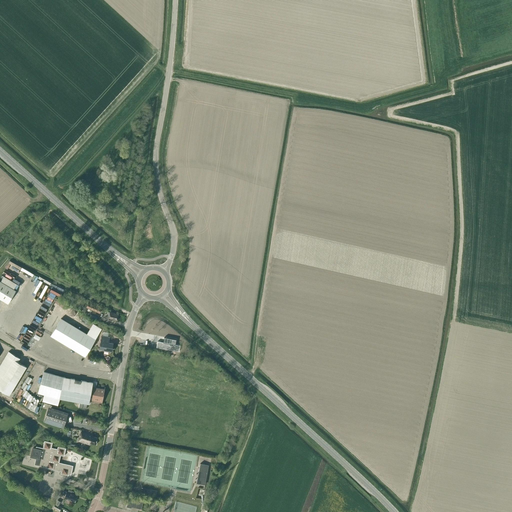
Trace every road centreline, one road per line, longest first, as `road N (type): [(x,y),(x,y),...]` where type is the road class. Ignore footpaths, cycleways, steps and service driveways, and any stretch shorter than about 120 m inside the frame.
road 1 (tertiary): [(163,271),(174,236),(155,157),(175,0)]
road 2 (primary): [(391,511),(195,327)]
road 3 (primary): [(110,251),(0,150)]
road 4 (secondary): [(93,506),(120,377)]
road 5 (unclassified): [(0,335),(50,363),(120,377)]
